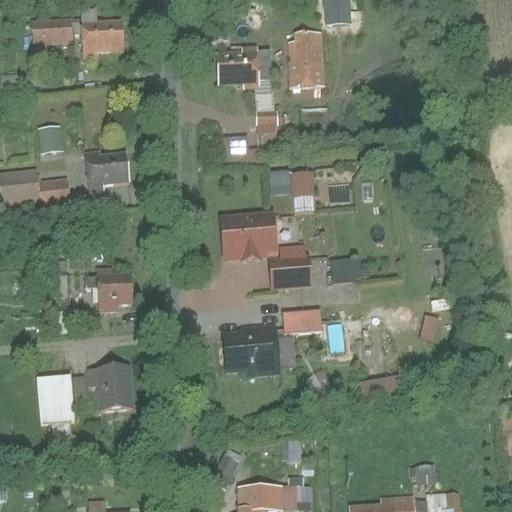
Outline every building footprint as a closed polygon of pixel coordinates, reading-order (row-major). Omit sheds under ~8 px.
[(104,12),(85,13),(86,28),(105,27),(104,12)] [(80,23),(36,26),(38,58),(58,56),(58,48),(82,46),(80,23)] [(86,28),(85,28),(88,61),(104,60),(103,55),(132,52),(130,25),(105,27),(86,28)] [(301,42),(292,43),(295,89),(329,87),(326,34),(301,35),(301,42)] [(247,53),(215,56),(218,87),(246,85),(246,90),(268,88),(264,49),(246,50),(247,53)] [(280,111),(258,114),(260,130),(282,127),(280,111)] [(65,126),(43,129),(47,156),(69,152),(65,126)] [(104,154),(89,156),(93,195),(136,191),(133,155),(104,158),(104,154)] [(42,172),(0,176),(4,209),(45,205),(43,185),(42,172)] [(291,172),(271,174),(274,196),(294,194),(292,177),(291,172)] [(316,175),(292,177),(294,194),(294,199),(318,196),(316,175)] [(45,209),(73,206),(71,182),(43,185),(45,205),(45,209)] [(284,216),(222,221),(226,264),(288,258),(284,216)] [(311,251),(290,253),(291,264),(312,262),(311,251)] [(365,261),(335,264),(337,284),(367,281),(365,261)] [(291,264),(274,266),(276,292),(320,288),(318,262),(312,262),(291,264)] [(142,274),(104,278),(106,305),(144,301),(142,274)] [(324,313),(289,315),(291,336),(325,333),(324,313)] [(368,318),(343,320),(345,342),(376,339),(376,329),(369,330),(368,318)] [(283,332),(238,336),(241,373),(286,369),(283,332)] [(144,367),(94,372),(96,390),(102,389),(104,414),(148,410),(144,367)] [(89,376),(47,380),(47,385),(40,385),(44,427),(53,426),(75,424),(83,423),(82,405),(92,404),(89,376)] [(53,426),(56,456),(78,454),(75,424),(53,426)] [(225,458),(214,480),(231,488),(242,466),(225,458)] [(439,487),(439,467),(417,468),(417,487),(439,487)] [(290,488),(291,511),(304,511),(303,487),(290,488)] [(284,511),(291,511),(290,488),(245,490),(245,511),(284,511)] [(460,511),(461,510),(453,511),(452,496),(431,498),(431,502),(432,511),(460,511)] [(388,507),(354,510),(354,511),(421,511),(421,503),(420,497),(387,500),(388,507)] [(421,511),(432,511),(431,502),(421,503),(421,511)] [(112,511),(111,503),(92,505),(92,511),(112,511)]
